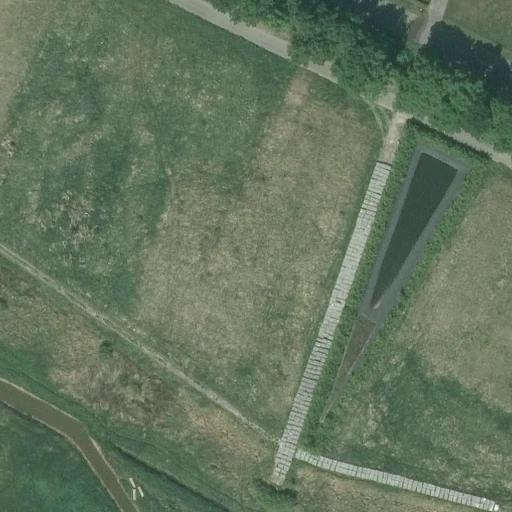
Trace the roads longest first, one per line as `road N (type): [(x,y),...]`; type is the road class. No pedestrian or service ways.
road 1 (unclassified): [(511,162),(177,0)]
road 2 (unclassified): [(511,76),(356,0)]
